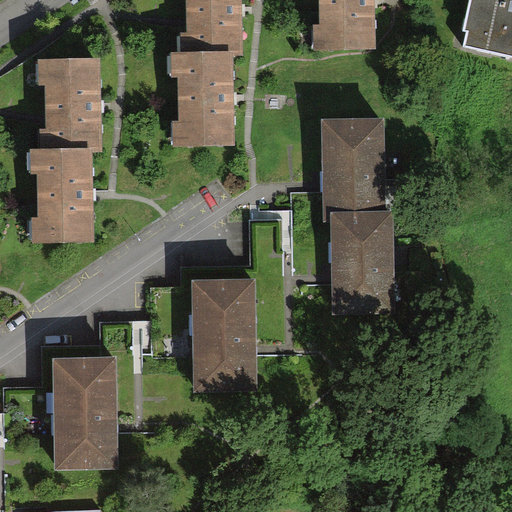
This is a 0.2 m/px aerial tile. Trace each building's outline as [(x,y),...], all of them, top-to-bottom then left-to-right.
[(181,31),(181,51),(233,50),(240,50),(239,0),(187,0),(189,31),(181,31)] [(376,44),(376,0),(321,0),(321,24),(317,24),(317,45),(376,44)] [(511,0),(474,0),(463,44),(511,55),(511,0)] [(235,141),(233,50),(181,51),(172,51),(172,76),(179,76),(180,121),(173,122),(174,143),(235,141)] [(101,148),(99,56),(38,57),(38,83),(43,83),(44,129),(39,129),(39,149),(91,148),(101,148)] [(386,215),(384,116),(322,117),(324,216),(331,216),(386,215)] [(39,149),(29,149),(29,173),(35,172),(36,218),(30,218),(31,242),(93,241),(91,148),(39,149)] [(386,215),(331,216),(333,312),(395,311),(393,215),(386,215)] [(275,225),(258,226),(260,246),(276,245),(275,225)] [(258,388),(253,275),(187,278),(192,391),(258,388)] [(119,465),(115,354),(47,356),(51,468),(119,465)]
